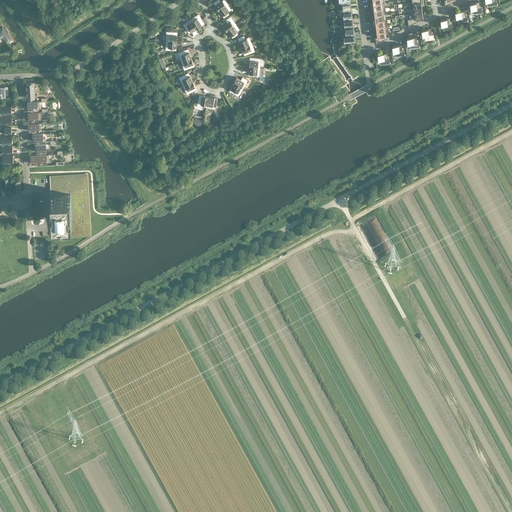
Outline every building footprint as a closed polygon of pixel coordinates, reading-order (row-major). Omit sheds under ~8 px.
[(228,4),(225,0),(222,0),(220,1),(219,0),(216,0),(214,2),(219,10),(228,4)] [(351,8),(350,0),(348,0),(341,1),(342,4),(339,4),(340,9),(342,9),(351,8)] [(470,3),(470,8),(470,9),(472,9),(473,9),(473,13),(483,12),(482,4),(480,5),(479,1),(470,3)] [(219,10),(224,18),(229,14),(227,12),(231,9),(228,4),(219,10)] [(352,16),(351,8),(342,9),(343,12),(340,12),(341,17),(343,17),(352,16)] [(455,11),(455,16),(456,16),(456,17),(457,17),(458,17),(458,21),(468,20),(467,12),(465,13),(465,9),(455,11)] [(423,18),(422,12),(411,13),(412,19),(407,19),(408,26),(418,21),(418,18),(423,18)] [(204,23),(198,14),(190,19),(191,19),(196,28),(204,23)] [(236,24),(230,16),(225,20),(227,23),(223,26),(227,31),(227,30),(236,24)] [(353,24),(352,16),(343,17),(344,20),(341,20),(342,25),(344,25),(353,24)] [(440,19),(441,24),(441,25),(443,25),(444,30),(453,28),(452,20),(450,21),(450,17),(440,19)] [(191,19),(183,24),(189,33),(196,28),(191,19)] [(227,30),(227,31),(233,38),(238,34),(236,32),(240,29),(236,24),(227,30)] [(354,32),(353,24),(344,25),(344,28),(342,28),(343,33),(345,33),(354,32)] [(3,26),(0,27),(0,42),(1,42),(2,42),(3,42),(3,41),(4,41),(5,41),(6,40),(7,40),(11,38),(7,32),(8,31),(6,28),(5,28),(3,26)] [(421,29),(422,34),(422,36),(424,35),(425,40),(434,39),(433,31),(431,31),(431,28),(421,29)] [(177,32),(166,31),(166,41),(166,40),(177,41),(177,32)] [(386,31),(376,32),(376,33),(377,33),(377,37),(375,37),(376,44),(386,38),(386,31)] [(355,40),(354,32),(345,33),(345,36),(343,36),(344,41),(355,40)] [(245,38),(244,36),(238,38),(241,46),(251,43),(251,42),(249,37),(245,38)] [(407,37),(407,42),(407,44),(409,43),(409,44),(410,43),(410,48),(420,47),(419,39),(417,39),(416,36),(407,37)] [(166,40),(166,41),(165,50),(176,50),(177,41),(166,40)] [(251,42),(251,43),(241,46),(244,55),(255,51),(251,42)] [(392,45),(392,50),(393,50),(393,52),(394,51),(394,52),(395,51),(395,56),(405,55),(404,47),(402,47),(402,44),(392,45)] [(191,57),(188,49),(178,52),(181,61),(191,57)] [(377,53),(378,58),(378,60),(380,59),(380,60),(380,59),(381,64),(390,63),(389,55),(387,55),(387,52),(377,53)] [(191,57),(181,61),(184,70),(195,66),(191,57)] [(250,57),(249,66),(260,67),(261,62),(264,62),(264,58),(250,57)] [(249,66),(248,75),(255,76),(255,73),(259,73),(260,67),(249,66)] [(193,81),(188,72),(179,77),(183,85),(183,86),(193,81)] [(248,80),(242,77),(241,80),(237,77),(233,83),(234,83),(243,88),(248,80)] [(193,80),(193,81),(183,86),(183,85),(183,86),(187,94),(197,89),(193,80)] [(35,94),(34,81),(29,82),(29,83),(29,82),(26,82),(26,83),(27,97),(27,98),(30,97),(30,98),(37,97),(37,94),(35,94)] [(234,83),(229,91),(238,96),(243,88),(234,83)] [(2,95),(8,95),(8,86),(5,87),(5,85),(0,85),(0,97),(2,97),(2,95)] [(208,96),(199,94),(197,105),(206,107),(208,96)] [(206,107),(215,109),(217,98),(208,96),(206,107)] [(40,109),(40,101),(27,102),(27,103),(26,103),(26,106),(28,106),(28,107),(28,106),(28,110),(29,110),(29,109),(40,109)] [(0,115),(2,116),(2,113),(12,112),(11,106),(0,106),(0,110),(0,113),(0,112),(0,115)] [(41,119),(41,112),(28,113),(28,117),(29,117),(29,121),(30,121),(30,120),(41,119)] [(42,130),(41,123),(29,123),(29,124),(27,124),(28,127),(29,127),(29,128),(30,131),(31,131),(42,130)] [(45,133),(43,133),(33,134),(33,138),(34,138),(34,142),(35,142),(35,141),(46,141),(46,137),(43,138),(43,133),(45,133)] [(48,144),(46,144),(36,144),(36,145),(35,145),(35,148),(36,148),(36,149),(37,149),(37,153),(38,152),(49,151),(49,148),(46,148),(46,144),(48,144)] [(49,162),(49,154),(30,156),(29,157),(29,159),(31,159),(31,160),(32,160),(32,161),(31,161),(31,164),(32,164),(32,163),(49,162)] [(90,235),(87,175),(50,177),(50,187),(50,188),(51,192),(51,194),(52,207),(52,213),(52,219),(52,220),(53,226),(53,237),(90,235)] [(11,189),(10,177),(3,178),(3,189),(11,189)]
